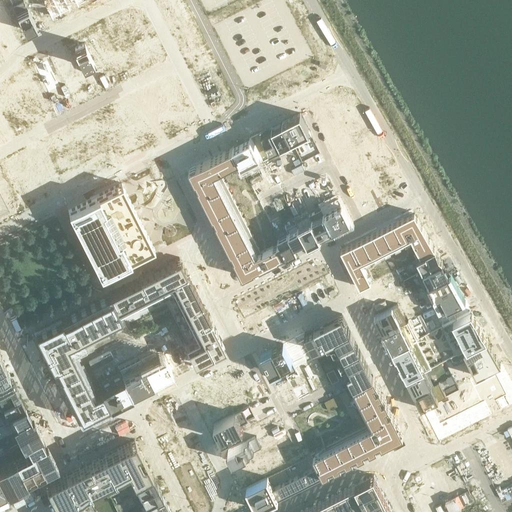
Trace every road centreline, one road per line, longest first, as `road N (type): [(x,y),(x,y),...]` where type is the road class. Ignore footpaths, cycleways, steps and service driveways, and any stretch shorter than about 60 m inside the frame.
road 1 (residential): [(134,406),(62,443),(0,319)]
road 2 (residential): [(0,231),(161,147),(181,149)]
road 3 (residential): [(348,296),(432,460)]
road 4 (residential): [(422,196),(511,353)]
road 5 (unknown): [(237,352),(252,356),(268,376),(324,488)]
road 6 (residential): [(145,0),(218,142)]
road 7 (unknown): [(270,511),(236,421),(241,406),(275,390)]
road 8 (residential): [(218,142),(351,74)]
road 9 (residential): [(262,198),(329,164),(362,228)]
road 10 (residential): [(125,0),(0,72)]
road 11 (residential): [(351,74),(422,196)]
road 12 (residential): [(348,296),(237,352)]
road 13 (residential): [(213,304),(323,247)]
